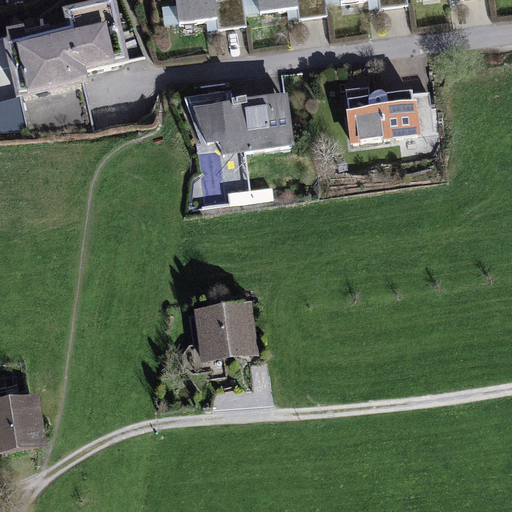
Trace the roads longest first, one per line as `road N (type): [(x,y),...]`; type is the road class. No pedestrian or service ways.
road 1 (track): [(511,389),(415,405),(158,424),(74,457),(0,501)]
road 2 (residential): [(157,79),(511,33)]
